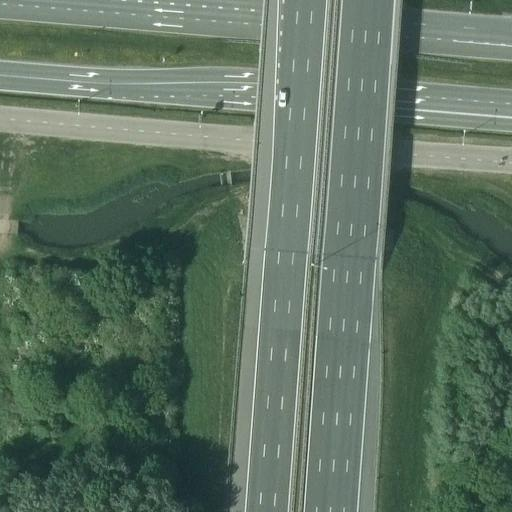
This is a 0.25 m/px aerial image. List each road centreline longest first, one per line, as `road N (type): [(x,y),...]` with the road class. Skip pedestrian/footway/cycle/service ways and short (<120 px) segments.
road 1 (unclassified): [(0,119),(511,163)]
road 2 (secondary): [(0,77),(511,119)]
road 3 (motorway): [(303,0),(265,511)]
road 4 (motorway): [(329,511),(366,0)]
road 5 (secondary): [(511,39),(32,0)]
